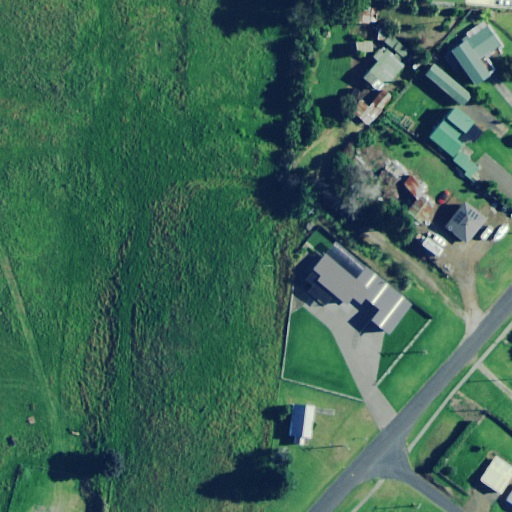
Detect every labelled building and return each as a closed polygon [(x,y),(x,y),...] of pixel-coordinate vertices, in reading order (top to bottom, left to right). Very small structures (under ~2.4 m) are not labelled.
[(380,7),(351,5),(350,22),(374,24),(375,14),(380,14),(380,7)] [(500,44),(486,25),(442,57),(452,71),(459,67),(472,85),(493,70),(486,60),(483,56),(500,44)] [(370,59),(374,63),(362,78),(379,92),(401,67),(412,53),(391,35),(370,59)] [(371,51),(371,41),(354,41),(354,51),(371,51)] [(470,95),(433,63),(423,75),(460,107),(470,95)] [(481,132),(452,108),(428,137),(452,157),(450,159),(471,175),(477,168),(466,159),(472,152),(461,143),(465,138),(471,143),(481,132)] [(478,189),(469,183),(461,196),(470,202),(478,189)] [(484,218),(451,193),(443,204),(453,212),(442,227),(479,253),(486,244),(472,234),(484,218)] [(398,318),(411,303),(363,265),(353,278),(323,255),(307,275),(314,282),(332,296),(343,305),(349,297),(357,304),(362,298),(377,310),(368,321),(385,334),(398,318)] [(416,307),(403,323),(411,328),(423,313),(416,307)] [(289,402),(285,435),(291,435),(290,442),(300,444),(301,437),(307,437),(311,405),(289,402)]
